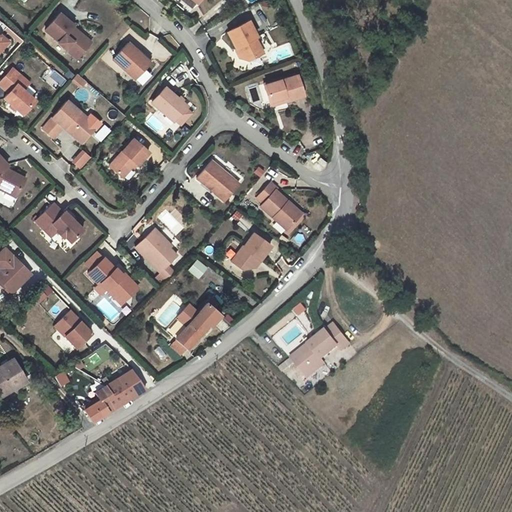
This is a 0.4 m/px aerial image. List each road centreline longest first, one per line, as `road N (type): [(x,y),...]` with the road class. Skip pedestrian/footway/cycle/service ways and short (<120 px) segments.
road 1 (unclassified): [(0,488),(163,388),(297,282),(339,227),(347,194)]
road 2 (residential): [(0,133),(107,225),(134,216),(225,117)]
road 3 (track): [(511,396),(321,257)]
road 4 (unclassified): [(347,194),(347,143),(297,0)]
road 5 (residential): [(225,117),(184,43),(137,0)]
road 6 (residential): [(225,117),(319,184),(347,194)]
